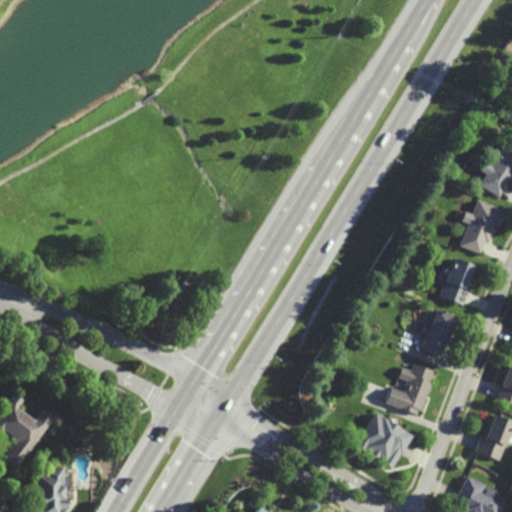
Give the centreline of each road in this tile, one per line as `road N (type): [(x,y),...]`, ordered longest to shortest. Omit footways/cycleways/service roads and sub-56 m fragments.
road 1 (trunk): [(428,0),(112,511)]
road 2 (trunk): [(160,511),(471,0)]
road 3 (residential): [(419,511),(511,269)]
road 4 (residential): [(230,400),(0,290)]
road 5 (residential): [(0,298),(42,332),(213,427)]
road 6 (residential): [(395,511),(230,400)]
road 7 (residential): [(213,427),(364,511)]
